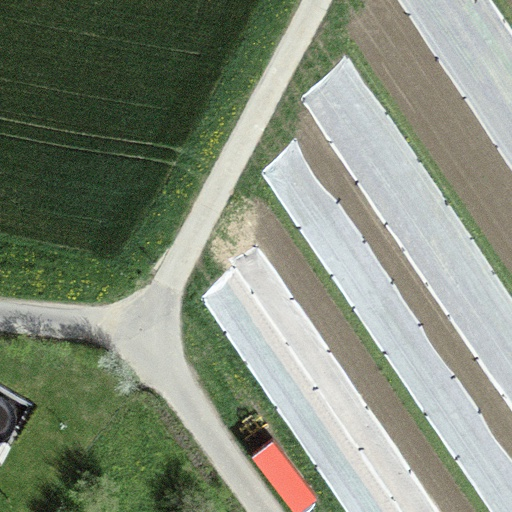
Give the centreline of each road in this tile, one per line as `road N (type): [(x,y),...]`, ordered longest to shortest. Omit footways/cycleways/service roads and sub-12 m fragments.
road 1 (track): [(312,0),(138,330)]
road 2 (unclassified): [(0,314),(138,330),(271,511)]
